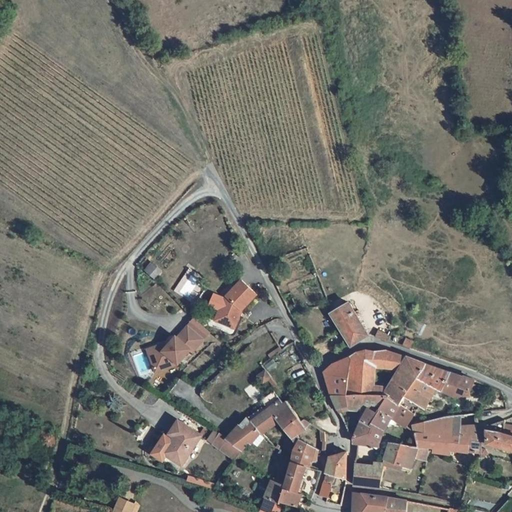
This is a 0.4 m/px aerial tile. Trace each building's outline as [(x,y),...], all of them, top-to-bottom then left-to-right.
[(238,330),(253,287),(233,281),(227,297),(212,292),(207,305),(217,308),(212,322),(238,330)] [(327,314),(346,347),(364,335),(356,323),(361,323),(361,315),(352,315),(345,304),(327,314)] [(144,349),(153,375),(175,368),(188,353),(194,351),(209,335),(208,331),(195,318),(190,320),(177,334),(173,335),(168,340),(144,349)] [(374,329),(371,338),(382,342),(384,333),(374,329)] [(419,403),(423,405),(435,389),(453,397),(470,394),(475,381),(463,376),(462,378),(385,351),(384,353),(367,349),(345,360),(330,365),(321,373),(335,408),(345,403),(367,411),(353,436),(353,442),(363,442),(375,442),(379,431),(389,416),(403,424),(419,403)] [(280,405),(270,392),(259,401),(263,405),(248,418),(246,416),(224,441),(216,435),(209,446),(231,461),(239,451),(254,434),(256,436),(258,434),(260,435),(276,423),(295,447),(292,455),(284,487),(269,483),(258,511),(277,511),(279,505),(290,508),(288,511),(295,511),(300,497),(295,495),(303,469),(307,470),(309,463),(318,460),(323,451),(300,441),(295,435),(302,430),(308,422),(304,419),(301,421),(285,401),(280,405)] [(443,419),(412,426),(416,443),(436,447),(436,452),(451,455),(451,450),(483,457),(481,442),(489,440),(490,446),(511,451),(511,427),(506,427),(504,422),(488,428),(461,428),(462,419),(443,419)] [(199,436),(176,420),(167,433),(174,438),(163,454),(178,465),(199,436)] [(354,474),(353,486),(379,488),(382,465),(409,467),(416,443),(389,439),(383,463),(374,462),(374,476),(354,474)] [(345,453),(328,456),(327,474),(325,482),(336,485),(337,476),(345,477),(345,453)] [(404,511),(407,501),(377,495),(353,493),(351,511),(404,511)] [(111,511),(137,511),(140,506),(118,497),(111,511)]
